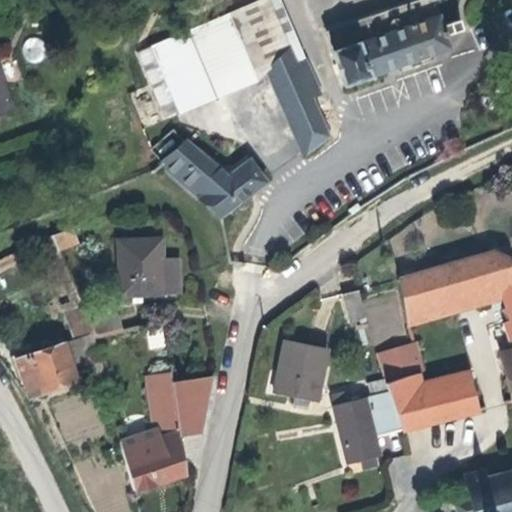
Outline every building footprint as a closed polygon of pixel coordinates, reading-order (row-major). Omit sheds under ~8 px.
[(230,0),(149,34),(178,103),(257,69),(288,41),(270,0),(230,0)] [(455,9),(437,14),(432,0),(383,0),(321,25),(340,76),(445,38),(441,24),(459,19),(455,9)] [(288,41),(257,69),(262,67),(299,142),(324,127),(308,90),(316,86),(304,52),(294,56),(288,41)] [(480,53),(439,60),(443,83),(484,76),(480,53)] [(0,106),(9,103),(0,77),(0,106)] [(224,169),(183,137),(158,159),(221,208),(267,172),(248,152),(224,169)] [(52,250),(72,241),(66,227),(46,237),(52,250)] [(172,290),(168,238),(111,242),(115,295),(128,294),(137,293),(172,290)] [(496,303),(511,298),(511,297),(511,291),(498,261),(486,256),(477,259),(496,303)] [(405,329),(491,305),(496,303),(477,259),(419,275),(427,309),(401,316),(405,329)] [(401,316),(427,309),(419,275),(393,282),(401,316)] [(358,318),(350,289),(334,294),(342,323),(358,318)] [(129,302),(138,301),(137,293),(128,294),(129,302)] [(511,297),(511,298),(511,302),(511,346),(507,348),(509,352),(494,357),(506,406),(511,404),(511,297)] [(511,302),(511,298),(496,303),(491,305),(507,348),(511,346),(511,302)] [(96,373),(88,338),(84,322),(78,306),(63,311),(72,338),(12,358),(24,396),(96,373)] [(110,317),(84,322),(88,338),(113,332),(110,317)] [(319,350),(279,343),(269,397),(288,400),(300,402),(310,403),(319,350)] [(378,383),(380,387),(397,432),(469,415),(461,383),(416,395),(413,384),(411,375),(408,376),(403,360),(393,363),(396,378),(378,383)] [(461,383),(458,373),(413,384),(416,395),(461,383)] [(174,432),(167,384),(166,376),(137,381),(145,441),(152,439),(174,432)] [(203,379),(167,384),(174,432),(175,439),(193,436),(203,379)] [(378,436),(397,432),(380,387),(365,391),(378,436)] [(325,396),(332,420),(363,410),(358,391),(335,398),(334,393),(325,396)] [(298,410),(300,402),(288,400),(287,408),(298,410)] [(376,457),(363,410),(332,420),(344,466),(376,457)] [(180,475),(175,439),(174,432),(152,439),(155,451),(119,463),(127,492),(180,475)] [(511,511),(511,476),(484,483),(483,478),(462,484),(467,505),(459,508),(460,511),(511,511)]
